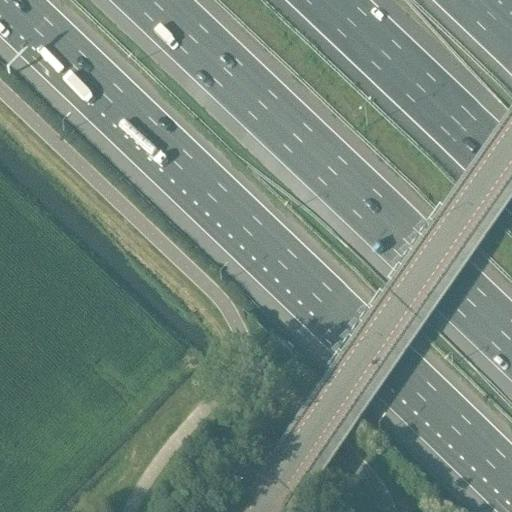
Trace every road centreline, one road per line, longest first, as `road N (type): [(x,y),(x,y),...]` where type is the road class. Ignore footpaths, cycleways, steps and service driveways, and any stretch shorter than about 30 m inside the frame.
road 1 (motorway): [(15,0),(511,477)]
road 2 (motorway): [(152,0),(511,343)]
road 3 (unclassified): [(258,511),(511,145)]
road 4 (motorway): [(511,174),(326,0)]
road 5 (unclassified): [(387,511),(386,500),(252,363)]
road 6 (unclassified): [(128,511),(183,430),(252,363)]
